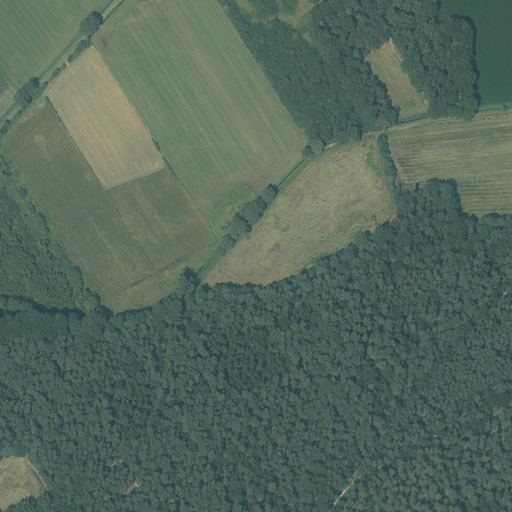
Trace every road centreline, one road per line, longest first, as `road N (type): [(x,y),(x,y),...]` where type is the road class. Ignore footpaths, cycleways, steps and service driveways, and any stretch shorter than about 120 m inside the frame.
road 1 (track): [(371,236),(259,300),(363,462),(347,488)]
road 2 (track): [(369,0),(429,110),(421,124),(377,135),(399,214),(371,236)]
road 3 (track): [(328,511),(347,488),(511,398)]
road 4 (track): [(0,127),(118,0)]
road 5 (track): [(371,236),(446,360)]
road 6 (track): [(363,462),(446,360)]
